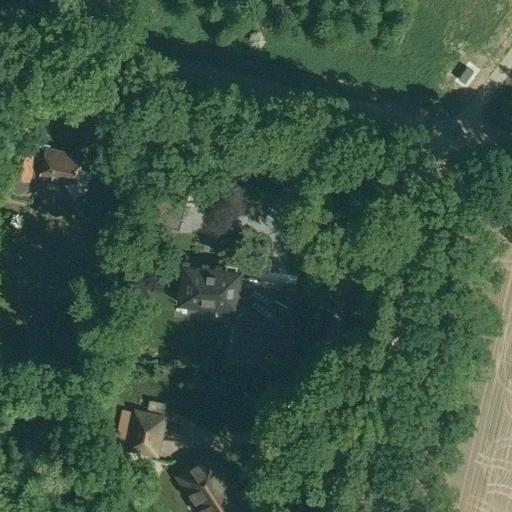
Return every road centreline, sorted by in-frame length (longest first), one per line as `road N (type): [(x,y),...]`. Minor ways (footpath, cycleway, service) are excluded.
road 1 (track): [(347,511),(424,174),(450,131)]
road 2 (unclassified): [(450,131),(78,48)]
